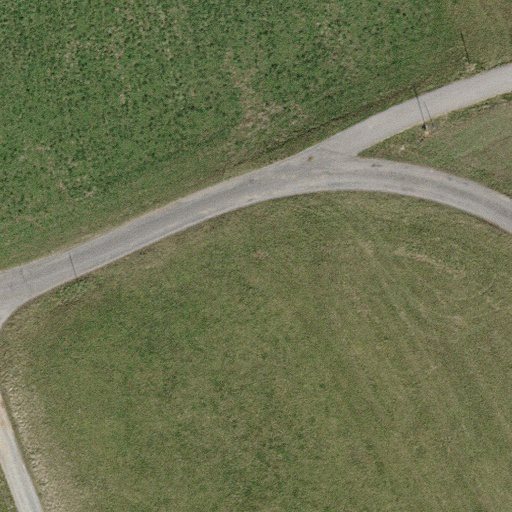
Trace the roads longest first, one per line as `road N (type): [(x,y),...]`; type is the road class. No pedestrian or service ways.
road 1 (unclassified): [(0,290),(296,170),(389,176),(479,198),(511,218)]
road 2 (track): [(296,170),(436,100),(511,78)]
